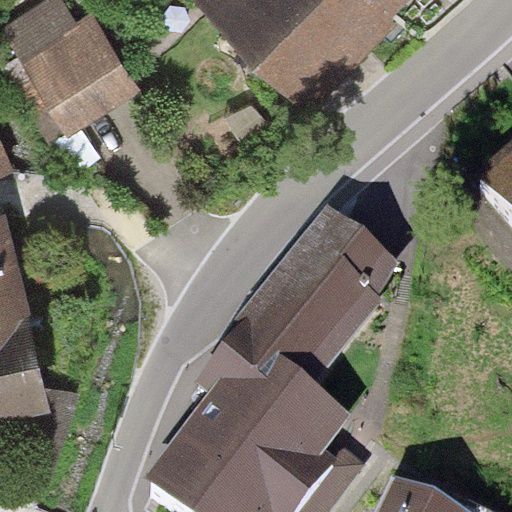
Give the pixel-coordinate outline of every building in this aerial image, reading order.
[(390,0),(215,0),(305,87),(390,0)] [(50,8),(9,33),(35,75),(76,50),(50,8)] [(76,50),(35,75),(67,126),(126,90),(95,38),(76,50)] [(511,165),(488,186),(511,214),(511,165)] [(402,271),(329,214),(195,385),(216,401),(151,483),(187,511),(328,511),(366,464),(335,439),(350,421),(307,388),(402,271)] [(0,231),(0,315),(20,311),(0,231)] [(0,423),(4,423),(8,442),(4,468),(44,480),(69,398),(41,398),(20,311),(0,315),(0,423)] [(454,511),(394,483),(380,511),(454,511)]
